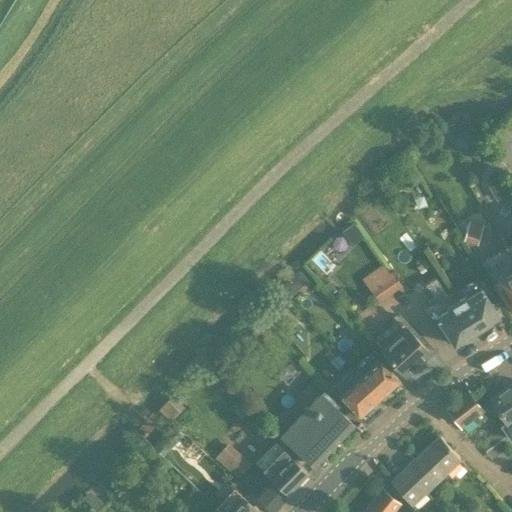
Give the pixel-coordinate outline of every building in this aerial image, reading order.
[(387,188),(385,190),(391,193),(394,195),(399,187),(391,181),(387,188)] [(353,222),(342,231),(353,244),(363,236),(353,222)] [(511,309),(511,261),(505,249),(483,262),(495,282),(511,310),(511,309)] [(454,286),(451,288),(459,301),(469,295),(472,293),(464,280),(454,286)] [(459,301),(477,330),(499,317),(481,288),(472,293),(469,295),(459,301)] [(262,308),(271,317),(272,316),(279,310),(271,301),(264,306),(262,308)] [(455,344),(477,330),(459,301),(437,315),(455,344)] [(241,326),(249,334),(261,323),(253,315),(241,326)] [(392,340),(381,349),(405,376),(408,374),(411,375),(418,369),(417,365),(424,360),(422,358),(432,349),(409,324),(412,322),(405,315),(397,322),(385,332),(392,340)] [(365,353),(352,365),(359,374),(373,362),(365,353)] [(360,377),(380,399),(400,382),(379,360),(360,377)] [(352,365),(339,377),(347,385),(359,374),(352,365)] [(361,417),(380,399),(360,377),(341,395),(361,417)] [(511,383),(490,399),(505,420),(501,423),(511,437),(511,436),(511,383)] [(486,416),(479,408),(480,407),(466,390),(447,406),(461,423),(471,414),(477,422),(486,416)] [(315,466),(353,425),(321,395),(283,436),(315,466)] [(173,425),(154,444),(164,454),(183,434),(173,425)] [(481,443),(492,456),(511,440),(502,427),(481,443)] [(415,456),(436,478),(460,456),(439,434),(415,456)] [(229,442),(215,457),(237,478),(251,463),(229,442)] [(283,447),(261,468),(272,479),(287,494),(309,473),(293,458),(283,447)] [(412,500),(436,478),(415,456),(392,478),(412,500)] [(272,511),(273,511),(285,499),(271,486),(259,499),(272,511)] [(383,487),(361,511),(389,511),(400,501),(383,487)] [(231,511),(259,511),(245,498),(231,511)]
